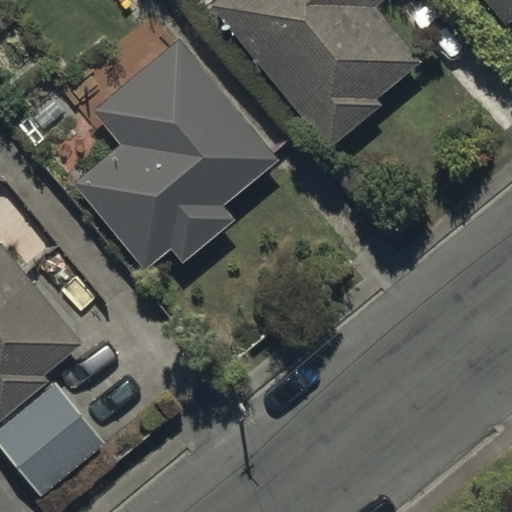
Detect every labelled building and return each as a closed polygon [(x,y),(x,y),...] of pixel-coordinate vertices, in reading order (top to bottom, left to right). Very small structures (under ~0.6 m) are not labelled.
[(190,0),(324,157),(376,113),(371,107),(416,69),(358,0),(190,0)] [(511,0),(475,0),(500,30),(511,19),(511,0)] [(177,48),(93,119),(120,151),(71,192),(142,276),(166,256),(179,271),(231,227),(219,213),(276,165),(177,48)] [(76,128),(43,81),(10,104),(43,152),(76,128)] [(0,434),(49,395),(38,382),(78,350),(0,252),(0,434)] [(49,395),(0,434),(0,457),(37,504),(103,452),(54,390),(49,395)]
